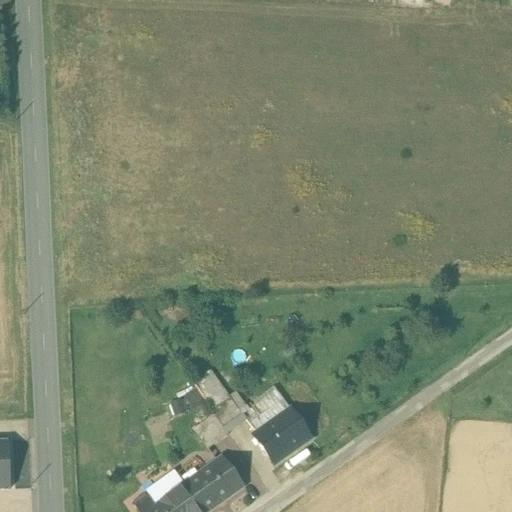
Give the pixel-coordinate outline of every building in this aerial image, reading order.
[(209,372),(193,384),(196,389),(207,404),(211,410),(228,398),(209,372)] [(255,435),(289,411),(273,388),(239,413),(255,435)] [(207,404),(196,389),(182,399),(193,415),(207,404)] [(255,435),(253,437),(273,465),(278,462),(310,439),(290,411),(289,411),(255,435)] [(213,416),(192,431),(206,451),(227,436),(213,416)] [(7,442),(0,442),(0,491),(9,491),(7,442)] [(220,459),(183,486),(201,511),(207,511),(241,488),(220,459)] [(201,511),(183,486),(155,506),(154,507),(157,511),(201,511)] [(148,496),(134,507),(137,511),(157,511),(154,507),(155,506),(148,496)]
